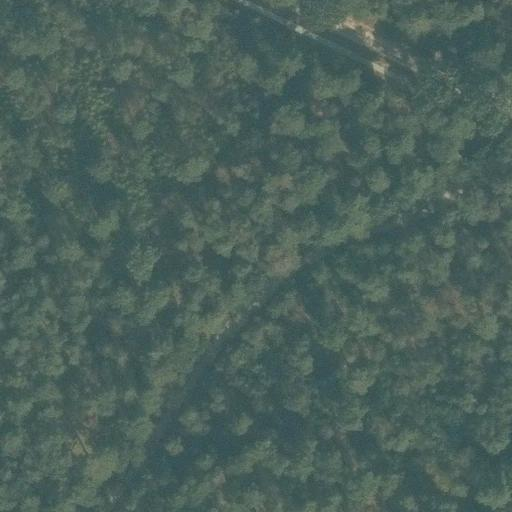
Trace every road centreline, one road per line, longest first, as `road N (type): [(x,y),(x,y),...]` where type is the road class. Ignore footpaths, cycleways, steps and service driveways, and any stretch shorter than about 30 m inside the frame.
road 1 (track): [(114,511),(261,299),(363,238),(511,175)]
road 2 (track): [(511,111),(281,0)]
